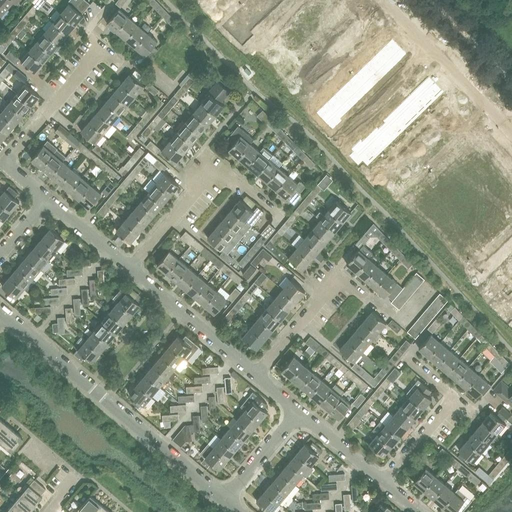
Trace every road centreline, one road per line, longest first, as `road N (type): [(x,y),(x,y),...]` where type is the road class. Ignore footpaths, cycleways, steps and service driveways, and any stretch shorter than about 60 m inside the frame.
road 1 (unclassified): [(2,311),(224,500)]
road 2 (residential): [(258,377),(336,285),(355,286),(400,321),(429,286)]
road 3 (residential): [(129,268),(187,197),(221,171),(283,222)]
road 4 (residential): [(47,199),(15,173),(12,156),(106,45)]
road 5 (residential): [(384,0),(511,132)]
road 6 (residential): [(382,482),(454,397),(404,354)]
road 7 (residential): [(258,377),(129,268)]
